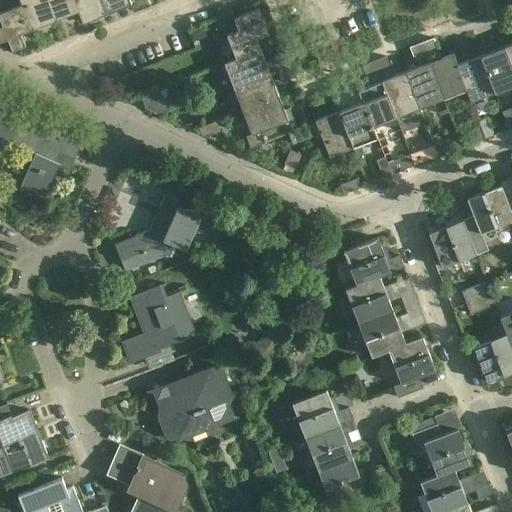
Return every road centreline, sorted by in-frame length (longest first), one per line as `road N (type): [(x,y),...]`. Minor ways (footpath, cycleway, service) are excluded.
road 1 (residential): [(75,248),(50,257),(26,282),(63,399),(82,402),(94,388),(89,268)]
road 2 (residential): [(122,125),(336,216),(398,194)]
road 3 (residential): [(14,79),(210,0)]
road 4 (residential): [(465,382),(398,194)]
road 5 (residential): [(122,125),(75,248)]
road 6 (residential): [(398,194),(511,145)]
